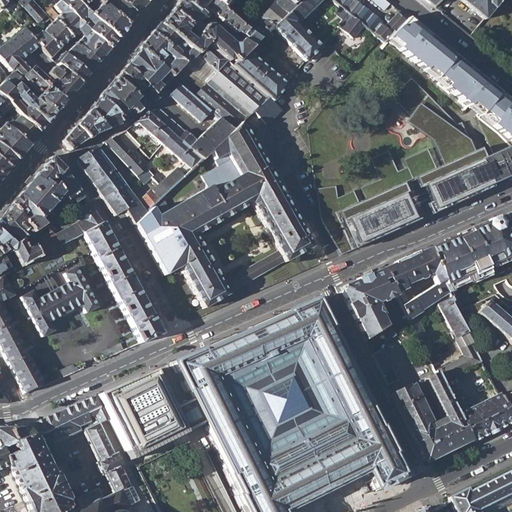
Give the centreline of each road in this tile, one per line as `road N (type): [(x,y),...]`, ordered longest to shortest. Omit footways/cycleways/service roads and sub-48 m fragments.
road 1 (secondary): [(0,415),(319,280)]
road 2 (residential): [(423,486),(319,280)]
road 3 (secondary): [(319,280),(511,194)]
road 4 (secondary): [(511,86),(405,0)]
